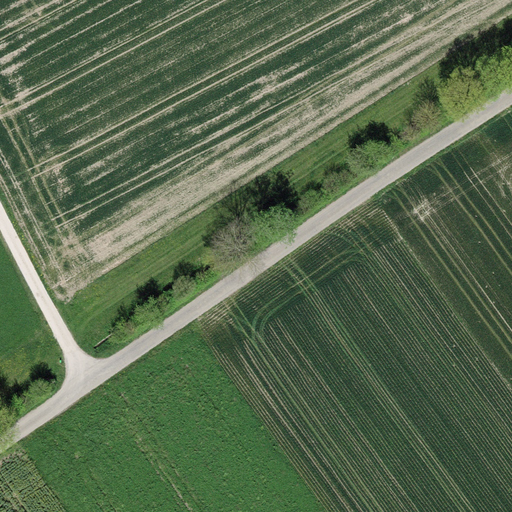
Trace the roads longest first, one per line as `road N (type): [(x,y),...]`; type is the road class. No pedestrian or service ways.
road 1 (residential): [(0,442),(511,93)]
road 2 (track): [(83,384),(0,219)]
